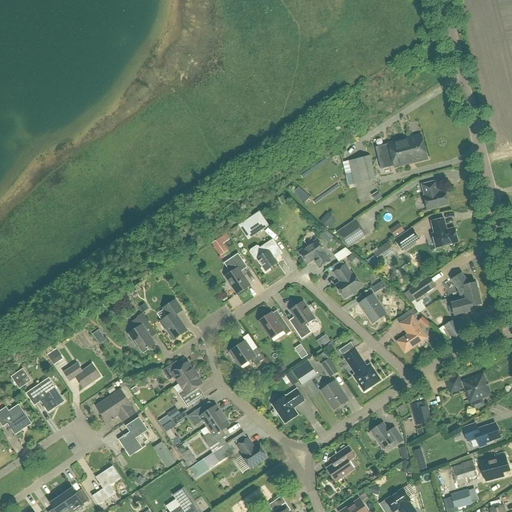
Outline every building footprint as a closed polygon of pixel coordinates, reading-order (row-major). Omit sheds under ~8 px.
[(392,156),(424,147),(422,136),(389,144),(389,145),(392,156)] [(376,149),(379,159),(392,156),(389,145),(376,149)] [(424,147),(392,156),(393,163),(394,167),(427,159),(424,147)] [(352,173),(372,168),(370,156),(349,161),(352,173)] [(393,163),(392,156),(379,159),(381,170),(391,167),(390,164),(393,163)] [(372,168),(352,173),(355,185),(375,180),(372,168)] [(439,193),(436,182),(422,185),(425,196),(424,197),(427,211),(449,205),(445,191),(439,193)] [(305,194),(300,200),(304,204),(309,198),(305,194)] [(421,194),(414,195),(417,206),(423,205),(421,194)] [(240,226),(243,231),(249,227),(255,235),(268,226),(259,213),(240,226)] [(326,216),(320,223),(327,230),(334,223),(326,216)] [(348,248),(367,235),(356,219),(338,232),(348,248)] [(447,230),(444,219),(431,222),(434,234),(432,234),(436,249),(458,243),(455,228),(447,230)] [(403,252),(421,239),(413,228),(395,240),(403,252)] [(280,251),(273,240),(260,249),(258,247),(257,246),(251,250),(250,252),(255,259),(257,260),(263,268),(262,269),(265,274),(270,270),(269,269),(278,264),(273,256),(280,251)] [(330,261),(325,253),(326,252),(317,240),(299,252),(307,265),(315,259),(316,262),(315,262),(319,268),(330,261)] [(237,295),(250,286),(241,272),(247,268),(238,254),(224,263),(231,273),(225,277),(237,295)] [(352,275),(345,265),(334,273),(339,279),(340,279),(342,282),(336,286),(344,299),(362,287),(353,274),(352,275)] [(471,298),(479,296),(475,283),(468,285),(461,274),(451,280),(458,291),(463,289),(465,294),(470,293),(471,298)] [(416,301),(437,287),(430,276),(409,290),(416,301)] [(375,294),(385,287),(382,282),(371,289),(375,294)] [(481,305),(479,296),(471,298),(470,293),(465,294),(466,298),(451,302),(454,315),(470,311),(469,308),(481,305)] [(372,324),(386,315),(373,295),(359,304),(372,324)] [(174,340),(187,331),(176,316),(182,311),(175,301),(163,308),(169,316),(161,321),(174,340)] [(302,340),(312,333),(306,325),(315,319),(303,302),(290,311),(299,324),(294,328),(302,340)] [(155,344),(146,330),(151,326),(143,313),(143,314),(132,322),(137,329),(129,335),(132,340),(134,339),(142,352),(147,348),(147,349),(155,344)] [(277,322),(271,313),(259,321),(271,339),(283,331),(286,336),(292,332),(282,318),(277,322)] [(398,342),(405,353),(426,339),(412,317),(401,324),(408,335),(398,342)] [(426,328),(430,324),(423,317),(419,322),(426,328)] [(453,340),(463,334),(454,320),(444,326),(453,340)] [(252,352),(245,341),(229,352),(234,360),(235,359),(240,367),(251,360),(255,366),(265,359),(257,348),(252,352)] [(367,367),(355,348),(343,356),(355,374),(353,376),(364,393),(381,381),(370,364),(367,367)] [(57,350),(49,355),(53,362),(61,356),(57,350)] [(331,377),(338,372),(329,359),(323,364),(331,377)] [(308,362),(293,372),(302,385),(317,375),(308,362)] [(179,384),(195,373),(193,369),(192,369),(187,363),(176,370),(173,364),(163,371),(169,381),(175,377),(179,384)] [(282,363),(274,369),(278,375),(287,370),(282,363)] [(81,373),(78,369),(80,368),(77,364),(64,373),(70,382),(76,378),(79,383),(79,385),(80,384),(84,389),(100,378),(92,365),(81,373)] [(12,378),(20,389),(26,385),(24,381),(29,377),(24,369),(12,378)] [(293,385),(298,382),(292,372),(286,375),(293,385)] [(195,373),(179,384),(184,390),(178,394),(187,408),(197,401),(191,391),(202,384),(197,378),(198,377),(195,373)] [(490,395),(483,375),(460,383),(458,377),(446,381),(450,393),(465,388),(470,402),(471,402),(472,403),(471,405),(472,409),(474,410),(483,406),(484,404),(482,400),(481,400),(480,399),(490,395)] [(43,409),(44,408),(48,413),(65,402),(49,378),(26,394),(34,406),(40,402),(43,407),(42,408),(43,409)] [(340,408),(344,406),(344,404),(348,401),(335,382),(322,391),(334,410),(338,407),(338,408),(340,408)] [(122,422),(136,413),(120,390),(96,407),(107,424),(112,420),(113,421),(114,420),(114,419),(118,416),(122,422)] [(304,401),(297,390),(286,398),(285,397),(273,405),(285,424),(298,415),(293,409),(304,401)] [(416,426),(432,422),(427,400),(411,404),(416,426)] [(32,424),(18,405),(9,412),(6,407),(0,411),(0,424),(2,428),(7,424),(10,429),(9,430),(10,431),(11,430),(15,436),(32,424)] [(400,413),(406,409),(403,405),(397,409),(400,413)] [(206,427),(223,416),(216,406),(206,413),(202,407),(188,416),(195,427),(203,422),(206,427)] [(177,408),(168,414),(167,414),(171,420),(181,414),(177,408)] [(223,416),(206,427),(210,432),(202,438),(209,448),(223,439),(219,433),(230,426),(223,416)] [(140,436),(148,431),(139,418),(126,427),(130,433),(125,436),(124,435),(123,436),(124,437),(119,440),(130,457),(143,449),(135,438),(139,435),(140,436)] [(383,424),(369,433),(369,434),(372,432),(383,449),(391,443),(394,447),(403,441),(396,431),(394,428),(388,432),(383,424)] [(499,432),(496,424),(478,430),(476,424),(463,429),(468,442),(476,439),(480,448),(486,445),(486,444),(500,438),(498,432),(499,432)] [(455,442),(462,439),(460,433),(453,436),(455,442)] [(242,456),(250,468),(267,457),(258,445),(254,448),(248,439),(237,446),(243,455),(242,456)] [(213,454),(219,463),(232,454),(226,445),(213,454)] [(168,468),(176,463),(165,447),(157,452),(168,468)] [(333,464),(327,469),(336,482),(354,470),(348,462),(355,457),(348,447),(336,456),(330,459),(333,464)] [(189,450),(182,455),(190,467),(197,462),(189,450)] [(506,456),(481,462),(486,482),(504,477),(503,473),(510,471),(506,456)] [(423,457),(415,459),(418,470),(426,468),(423,457)] [(196,479),(210,469),(206,464),(204,460),(190,469),(196,479)] [(457,485),(467,482),(466,479),(477,475),(472,461),(462,464),(462,465),(452,468),(457,485)] [(110,487),(121,479),(113,467),(96,478),(99,483),(98,484),(99,485),(100,484),(103,489),(92,496),(99,506),(116,494),(114,490),(113,491),(110,487)] [(401,511),(400,511),(399,511),(415,511),(409,502),(411,501),(417,497),(410,485),(403,490),(403,489),(380,504),(385,511),(394,511),(399,509),(401,511)] [(72,511),(74,511),(84,505),(90,501),(82,490),(76,494),(73,489),(65,494),(66,495),(62,497),(62,496),(72,511)] [(196,511),(198,510),(183,489),(173,496),(180,507),(172,511),(196,511)] [(363,501),(368,497),(363,490),(358,493),(363,501)] [(456,509),(473,504),(469,490),(451,495),(456,509)] [(72,511),(62,496),(61,496),(62,497),(59,500),(58,499),(50,504),(54,509),(49,511),(72,511)] [(368,511),(359,499),(340,511),(368,511)] [(490,503),(492,509),(502,507),(500,500),(490,503)] [(288,511),(287,510),(289,508),(286,503),(272,511),(288,511)]
